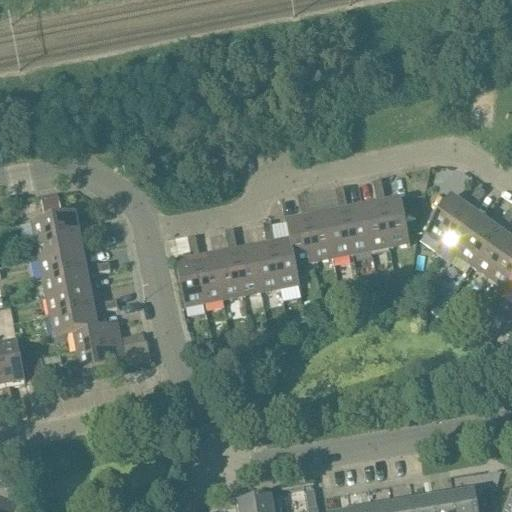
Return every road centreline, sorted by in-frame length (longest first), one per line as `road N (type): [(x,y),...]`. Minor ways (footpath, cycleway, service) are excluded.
road 1 (residential): [(147,234),(237,212),(295,176),(416,153),(477,162),(511,185)]
road 2 (residential): [(221,468),(265,468),(511,426)]
road 3 (residential): [(0,442),(190,393)]
road 4 (residential): [(0,184),(73,169),(93,173),(130,199),(147,234)]
road 5 (residential): [(147,234),(165,327),(190,393)]
